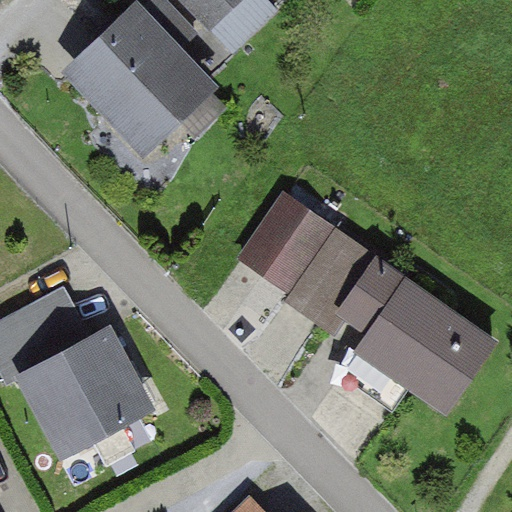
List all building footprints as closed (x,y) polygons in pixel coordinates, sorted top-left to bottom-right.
[(175,0),(210,35),(244,0),(175,0)] [(135,11),(61,78),(139,165),(214,97),(135,11)] [(233,265),(441,413),(493,340),(285,192),(233,265)] [(99,324),(2,376),(51,467),(149,415),(99,324)] [(266,511),(249,494),(230,511),(282,511),(281,511),(266,511)]
